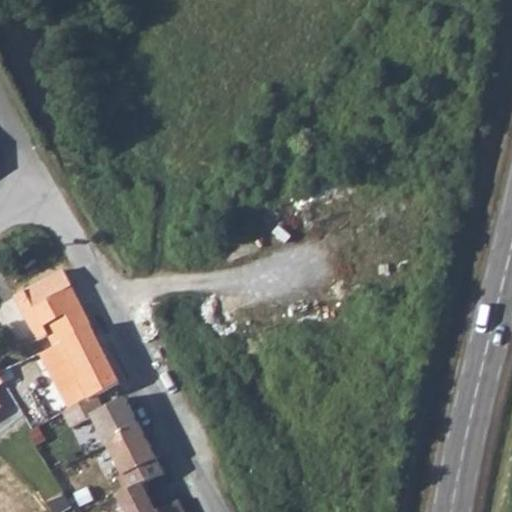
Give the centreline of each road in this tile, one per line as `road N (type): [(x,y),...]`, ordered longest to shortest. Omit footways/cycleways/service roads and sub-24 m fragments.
road 1 (unclassified): [(213,511),(37,183)]
road 2 (tertiary): [(450,511),(511,234)]
